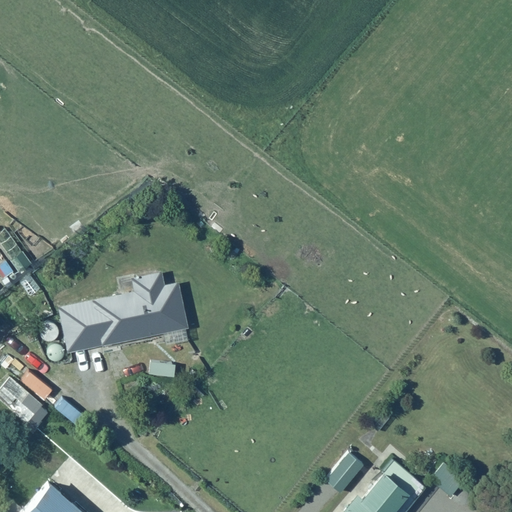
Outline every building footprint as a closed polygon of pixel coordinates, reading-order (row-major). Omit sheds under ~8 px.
[(23,247),(9,259),(19,272),(34,259),(23,247)] [(9,259),(6,256),(3,259),(0,255),(0,272),(8,282),(19,272),(9,259)] [(136,288),(58,304),(70,360),(122,349),(121,345),(145,340),(146,346),(191,337),(178,279),(164,282),(161,267),(133,273),(136,288)] [(3,290),(0,292),(0,315),(11,329),(26,317),(3,290)] [(13,374),(0,387),(0,399),(25,424),(30,418),(36,424),(50,410),(13,374)] [(397,511),(423,481),(392,456),(356,499),(353,496),(339,511),(397,511)] [(90,511),(52,478),(19,511),(90,511)]
